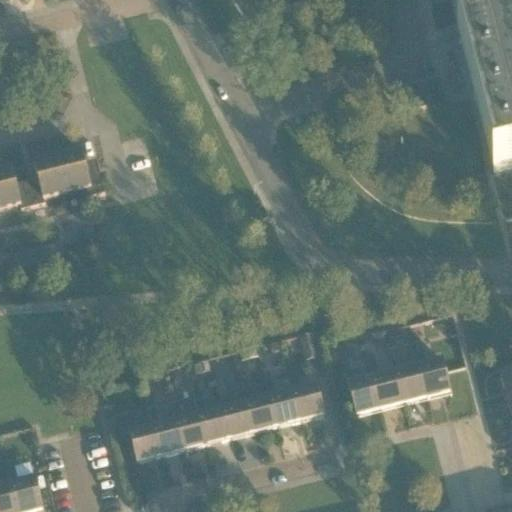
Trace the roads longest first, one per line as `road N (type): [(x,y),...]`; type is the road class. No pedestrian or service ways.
road 1 (residential): [(511,285),(386,288),(326,274),(301,253),(238,125)]
road 2 (residential): [(238,125),(278,105),(372,87),(414,64),(408,0)]
road 3 (residential): [(0,34),(146,0)]
road 4 (residential): [(238,125),(175,0)]
